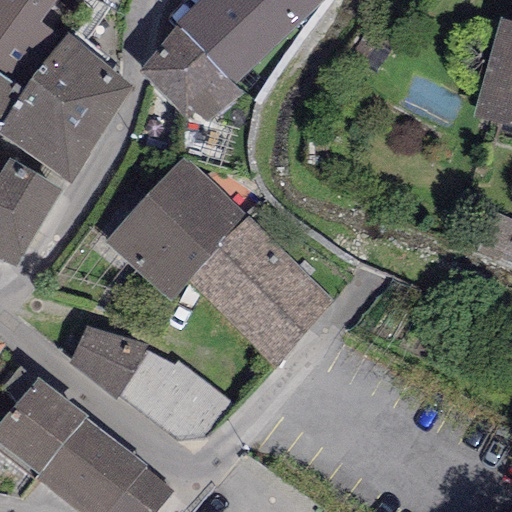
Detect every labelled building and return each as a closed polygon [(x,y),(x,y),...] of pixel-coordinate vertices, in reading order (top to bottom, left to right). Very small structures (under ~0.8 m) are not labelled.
[(0,0),(0,179),(10,169),(20,157),(0,142),(0,139),(67,46),(89,11),(72,0),(0,0)] [(212,0),(175,35),(231,94),(329,0),(212,0)] [(511,27),(500,24),(472,125),(511,136),(511,27)] [(231,94),(175,35),(141,79),(181,126),(194,119),(207,128),(237,101),(231,94)] [(131,95),(67,46),(0,139),(0,142),(20,157),(67,189),(131,95)] [(184,163),(105,249),(168,308),(185,291),(248,222),(184,163)] [(0,179),(0,267),(17,274),(62,196),(10,169),(0,179)] [(248,222),(185,291),(272,371),(335,302),(248,222)] [(150,350),(86,332),(68,369),(117,403),(148,355),(150,350)] [(174,369),(148,355),(117,403),(180,443),(201,439),(231,404),(177,365),(174,369)] [(85,423),(38,386),(0,432),(0,456),(35,485),(85,423)] [(110,511),(142,471),(85,423),(35,485),(70,511),(110,511)] [(157,511),(172,494),(142,471),(110,511),(157,511)]
